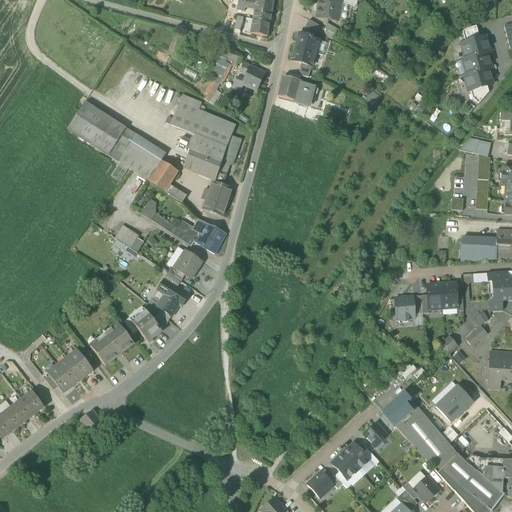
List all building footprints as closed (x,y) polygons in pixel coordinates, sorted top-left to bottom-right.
[(256,0),(255,5),(272,8),(273,0),(256,0)] [(319,0),(316,18),(337,22),(338,20),(340,4),(340,3),(338,3),(319,0)] [(245,8),(254,10),(255,5),(245,3),(238,2),(237,8),(236,10),(244,12),(245,8)] [(236,10),(237,8),(232,3),(227,7),(232,13),(236,10)] [(340,4),(338,20),(345,21),(347,5),(340,4)] [(272,8),(255,5),(254,10),(253,20),(269,23),(272,8)] [(233,29),(240,31),(244,18),(237,17),(233,29)] [(267,38),(269,23),(253,20),(250,35),(267,38)] [(303,31),(313,36),(318,26),(309,21),(303,31)] [(324,29),(335,35),(337,30),(327,24),(324,29)] [(511,24),(503,26),(511,58),(511,57),(511,24)] [(479,39),(476,27),(465,29),(462,33),(465,43),(479,39)] [(298,35),(294,49),(315,55),(318,42),(311,40),(309,38),(298,35)] [(461,44),(466,59),(463,60),(467,75),(464,76),(469,92),(487,87),(492,85),(487,70),(490,69),(486,54),(489,53),(484,37),(479,39),(465,43),(461,44)] [(206,77),(213,80),(216,82),(221,74),(226,63),(228,58),(231,51),(225,48),(219,61),(215,59),(206,77)] [(311,68),(315,55),(294,49),(290,62),(300,65),(311,68)] [(228,58),(241,64),(244,57),(231,51),(228,58)] [(220,84),(222,85),(231,66),(226,63),(221,74),(216,82),(220,84)] [(245,76),(246,76),(250,67),(243,64),(239,73),(245,76)] [(297,76),(308,79),(311,68),(300,65),(297,76)] [(244,87),(256,92),(264,73),(250,67),(246,76),(245,76),(241,85),(241,86),(244,87)] [(278,97),(293,102),(297,89),(298,82),(283,78),(278,97)] [(216,82),(213,80),(208,89),(214,93),(220,84),(216,82)] [(297,89),(311,93),(312,87),(301,84),(302,83),(298,82),(297,89)] [(469,92),(472,100),(478,105),(489,93),(487,87),(469,92)] [(207,103),(214,93),(208,89),(201,98),(207,103)] [(311,93),(297,89),(293,102),(292,103),(307,107),(311,93)] [(235,126),(202,113),(198,111),(200,106),(201,104),(182,96),(169,126),(193,136),(194,135),(226,148),(231,137),(235,126)] [(67,130),(108,157),(126,129),(84,103),(67,130)] [(500,122),(510,123),(510,122),(511,121),(511,114),(500,114),(500,122)] [(108,157),(118,163),(136,136),(126,129),(108,157)] [(223,156),(226,148),(194,135),(193,136),(183,167),(215,180),(223,156)] [(118,163),(147,182),(161,162),(164,157),(151,146),(136,136),(118,163)] [(241,140),(231,137),(226,148),(223,156),(234,160),(241,140)] [(476,154),(488,157),(489,150),(477,148),(476,154)] [(201,210),(223,218),(226,209),(223,208),(230,189),(222,186),(229,166),(232,166),(234,160),(223,156),(215,180),(214,183),(211,182),(208,191),(209,192),(206,201),(205,201),(201,210)] [(475,210),(487,211),(490,159),(479,157),(475,210)] [(147,182),(164,193),(169,186),(178,173),(161,162),(147,182)] [(503,216),(511,216),(511,171),(501,171),(501,175),(500,183),(500,189),(502,189),(505,189),(505,197),(504,207),(504,215),(503,216)] [(186,197),(169,186),(164,193),(181,204),(186,197)] [(223,208),(226,209),(233,189),(230,189),(223,208)] [(451,211),(462,211),(463,200),(451,199),(451,211)] [(194,242),(215,255),(225,235),(205,224),(199,234),(194,242)] [(184,236),(194,242),(199,234),(193,231),(194,229),(189,226),(184,236)] [(128,230),(120,242),(131,249),(139,237),(128,230)] [(511,231),(497,230),(496,241),(511,241),(511,231)] [(445,263),(480,261),(481,250),(488,250),(489,240),(447,238),(445,263)] [(511,241),(496,241),(489,240),(488,250),(481,250),(480,261),(511,258),(511,241)] [(136,253),(131,249),(120,242),(119,242),(117,246),(133,257),(136,254),(136,253)] [(184,278),(189,281),(197,270),(198,270),(203,263),(186,252),(174,270),(173,270),(184,278)] [(172,268),(168,274),(181,282),(184,278),(173,270),(174,270),(172,268)] [(487,274),(487,275),(487,284),(493,283),(493,282),(505,282),(505,273),(487,274)] [(177,289),(181,282),(168,274),(163,281),(177,289)] [(473,284),(487,284),(487,275),(473,275),(473,284)] [(158,314),(168,322),(178,307),(181,308),(188,297),(177,289),(163,281),(158,289),(169,296),(158,314)] [(495,302),(501,302),(511,301),(511,281),(505,282),(493,282),(493,283),(495,302)] [(455,284),(441,285),(442,310),(456,309),(457,309),(456,294),(455,284)] [(428,311),(442,310),(441,285),(426,286),(427,296),(428,311)] [(413,298),(414,315),(422,314),(421,297),(413,297),(413,298)] [(402,320),(402,323),(408,323),(408,320),(414,320),(414,315),(413,298),(394,300),(396,321),(402,320)] [(489,302),(490,313),(502,312),(501,302),(495,302),(489,302)] [(134,321),(145,313),(143,310),(132,319),(134,321)] [(138,331),(147,343),(161,332),(153,321),(148,315),(145,313),(134,321),(132,319),(131,321),(130,321),(138,331)] [(488,321),(484,313),(475,317),(480,326),(488,321)] [(153,321),(161,332),(168,322),(157,314),(153,321)] [(123,322),(133,335),(138,331),(130,321),(131,321),(129,318),(123,322)] [(90,347),(104,366),(133,345),(118,325),(90,347)] [(465,341),(471,348),(487,335),(480,328),(465,341)] [(39,339),(42,343),(50,337),(47,333),(39,339)] [(440,346),(448,356),(457,347),(449,338),(440,346)] [(98,367),(92,360),(84,349),(79,353),(87,364),(93,371),(98,367)] [(466,359),(459,351),(452,358),(459,366),(466,359)] [(79,353),(69,361),(83,379),(93,371),(87,364),(79,353)] [(511,355),(489,354),(489,363),(492,363),(492,362),(511,363),(511,355)] [(69,361),(59,368),(73,386),(83,379),(69,361)] [(500,382),(511,383),(511,372),(511,367),(511,363),(492,362),(492,363),(491,381),(491,382),(500,382)] [(63,394),(73,386),(59,368),(49,376),(58,387),(63,394)] [(44,380),(53,391),(58,387),(49,376),(44,380)] [(487,390),(499,390),(500,382),(491,382),(491,381),(488,381),(487,390)] [(457,388),(446,398),(461,413),(472,403),(457,388)] [(32,393),(21,401),(33,416),(43,408),(32,393)] [(472,511),(491,511),(504,495),(500,492),(476,472),(475,472),(464,462),(456,455),(404,393),(381,413),(417,452),(453,490),(463,501),(472,511)] [(450,423),(461,413),(446,398),(435,408),(450,423)] [(21,401),(11,409),(22,424),(33,416),(21,401)] [(11,409),(0,417),(12,432),(22,424),(11,409)] [(78,443),(84,450),(85,450),(92,444),(88,439),(91,437),(93,439),(98,435),(96,433),(104,426),(92,411),(79,422),(82,426),(70,436),(71,438),(73,437),(78,443)] [(0,438),(1,440),(12,432),(0,417),(0,416),(0,438)] [(362,435),(375,449),(387,437),(375,424),(362,435)] [(441,436),(445,440),(454,432),(449,428),(441,436)] [(511,440),(511,437),(503,428),(499,433),(509,443),(511,440)] [(458,436),(454,432),(445,440),(449,444),(458,436)] [(68,452),(75,461),(87,452),(85,450),(84,450),(78,443),(68,452)] [(353,444),(342,454),(358,471),(369,461),(362,454),(353,444)] [(369,461),(374,467),(378,463),(366,450),(362,454),(369,461)] [(346,481),(358,471),(342,454),(331,464),(339,473),(346,481)] [(500,492),(502,492),(502,485),(502,480),(503,472),(493,472),(494,461),(479,461),(476,460),(471,455),(464,462),(475,472),(476,472),(500,492)] [(493,472),(503,472),(503,461),(494,461),(493,472)] [(511,461),(503,461),(503,472),(502,480),(508,480),(507,485),(502,485),(502,492),(511,493),(511,461)] [(333,486),(337,490),(342,485),(334,477),(330,472),(325,477),(333,486)] [(307,486),(319,499),(333,486),(325,477),(321,473),(307,486)] [(342,485),(346,490),(350,486),(346,481),(339,473),(334,477),(342,485)] [(419,496),(426,504),(439,493),(425,478),(413,490),(419,496)] [(413,490),(407,483),(401,488),(405,491),(414,501),(419,496),(413,490)] [(401,505),(407,511),(408,511),(417,504),(414,501),(405,491),(396,499),(401,505)] [(260,511),(285,511),(273,499),(260,511)]
